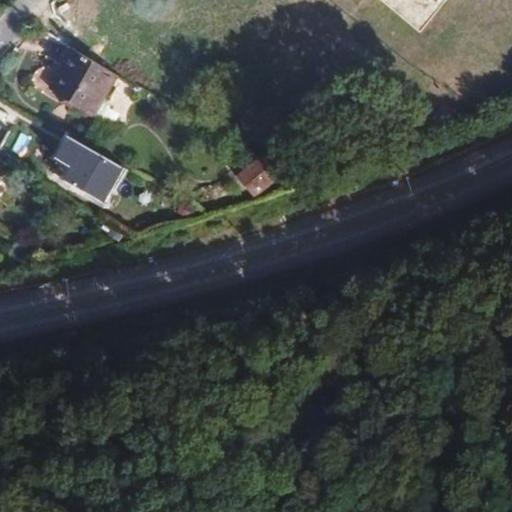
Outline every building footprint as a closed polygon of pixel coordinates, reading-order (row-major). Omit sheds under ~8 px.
[(118,76),(75,50),(64,68),(51,90),(94,115),(118,76)] [(0,147),(1,148),(11,131),(0,125),(0,147)] [(124,169),(85,146),(66,180),(105,202),(124,169)] [(266,155),(261,159),(276,176),(292,169),(266,155)] [(261,159),(241,176),(257,195),(278,179),(276,176),(261,159)] [(9,253),(24,263),(31,253),(16,243),(9,253)]
